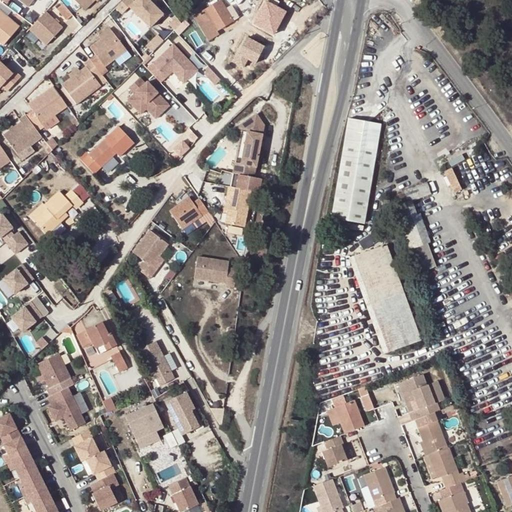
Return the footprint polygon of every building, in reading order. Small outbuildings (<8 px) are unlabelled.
[(76,0),(85,9),(94,0),(76,0)] [(136,0),(134,2),(132,0),(123,0),(116,8),(122,14),(129,7),(150,27),(163,14),(153,5),(152,7),(149,4),(151,2),(148,0),(136,0)] [(220,0),(195,16),(206,36),(216,30),(238,17),(231,5),(226,8),(221,0),(220,0)] [(71,12),(64,5),(59,9),(68,20),(73,15),(71,12)] [(0,41),(2,43),(20,25),(0,7),(0,41)] [(33,24),(30,28),(46,44),(62,26),(45,11),(33,24)] [(113,31),(110,27),(99,35),(102,39),(113,31)] [(216,30),(206,36),(208,40),(218,34),(216,30)] [(97,54),(90,59),(103,75),(109,70),(105,66),(115,58),(127,49),(113,31),(102,39),(91,47),(97,54)] [(160,33),(146,45),(154,54),(168,42),(160,33)] [(184,81),(197,69),(173,43),(147,67),(160,81),(172,70),(184,81)] [(119,64),(131,54),(127,49),(115,58),(119,64)] [(77,103),(107,80),(103,75),(90,59),(85,64),(87,66),(81,71),(72,78),(62,85),(77,103)] [(12,73),(6,67),(0,61),(0,86),(0,87),(3,85),(8,90),(22,76),(15,70),(12,73)] [(6,67),(12,73),(15,70),(9,64),(6,67)] [(220,78),(207,65),(204,68),(206,70),(204,73),(214,84),(220,78)] [(78,67),(69,74),(72,78),(81,71),(78,67)] [(169,77),(180,87),(184,83),(174,73),(169,77)] [(128,86),(134,92),(127,98),(138,109),(146,102),(158,115),(169,104),(147,80),(145,82),(139,76),(128,86)] [(29,114),(28,114),(22,118),(23,121),(5,134),(19,153),(32,144),(44,136),(39,129),(46,125),(44,122),(54,115),(69,104),(55,85),(30,103),(35,110),(29,114)] [(138,109),(140,112),(146,107),(155,117),(158,115),(146,102),(138,109)] [(54,115),(44,122),(46,125),(49,128),(58,121),(54,115)] [(72,118),(77,125),(81,121),(77,115),(72,118)] [(241,126),(246,133),(240,165),(235,164),(234,164),(232,175),(253,179),(263,127),(255,116),(241,126)] [(363,222),(381,124),(348,118),(331,216),(363,222)] [(121,125),(84,160),(96,173),(103,167),(115,155),(113,153),(116,150),(118,152),(121,156),(136,142),(121,125)] [(237,128),(240,134),(235,164),(240,165),(246,133),(241,126),(237,128)] [(0,170),(13,161),(0,143),(0,142),(0,170)] [(450,165),(442,169),(453,193),(462,188),(450,165)] [(243,228),(250,192),(258,193),(260,180),(253,179),(232,175),(229,188),(228,188),(224,209),(227,210),(226,215),(225,225),(243,228)] [(425,181),(401,189),(406,201),(410,199),(429,192),(425,181)] [(90,194),(80,182),(73,188),(83,200),(90,194)] [(35,219),(47,232),(60,220),(57,216),(64,210),(72,203),(76,207),(83,200),(73,188),(65,195),(60,190),(45,203),(48,207),(35,219)] [(415,213),(410,199),(406,201),(391,206),(407,249),(426,243),(430,241),(419,212),(415,213)] [(180,233),(206,214),(197,202),(191,206),(187,201),(167,215),(180,233)] [(35,219),(48,207),(45,203),(44,202),(31,214),(35,219)] [(57,216),(60,220),(68,214),(64,210),(57,216)] [(0,235),(14,253),(26,243),(17,232),(13,235),(8,229),(11,227),(1,214),(0,214),(0,235)] [(150,281),(155,274),(153,272),(150,270),(158,259),(166,248),(148,235),(132,257),(142,264),(137,271),(150,281)] [(419,339),(386,242),(347,256),(380,352),(419,339)] [(407,249),(416,273),(434,266),(426,243),(407,249)] [(150,270),(153,272),(161,262),(158,259),(150,270)] [(226,264),(195,259),(191,280),(223,285),(222,288),(231,289),(234,272),(225,270),(226,264)] [(16,294),(36,280),(24,264),(4,278),(16,294)] [(119,284),(127,302),(136,298),(127,280),(119,284)] [(39,297),(32,302),(43,318),(49,313),(39,297)] [(32,302),(12,316),(22,332),(43,318),(32,302)] [(102,323),(77,335),(83,350),(94,345),(99,356),(117,346),(111,334),(108,335),(102,323)] [(160,384),(174,377),(155,340),(138,348),(153,378),(157,376),(160,384)] [(38,364),(50,388),(72,378),(60,353),(38,364)] [(118,373),(127,369),(120,353),(111,358),(118,373)] [(412,411),(407,412),(410,421),(413,419),(418,417),(430,413),(427,405),(434,402),(442,399),(435,380),(424,384),(420,374),(403,380),(407,391),(405,391),(412,411)] [(405,391),(407,391),(403,380),(396,383),(407,412),(412,411),(405,391)] [(360,398),(367,395),(364,386),(356,389),(360,398)] [(69,388),(49,398),(53,405),(49,407),(55,418),(64,413),(65,417),(72,430),(87,423),(69,388)] [(184,391),(166,400),(182,433),(198,425),(190,409),(193,407),(184,391)] [(372,409),(367,395),(360,398),(365,412),(372,409)] [(115,411),(111,400),(105,402),(110,413),(115,411)] [(353,400),(333,407),(338,423),(342,434),(353,429),(362,426),(353,400)] [(433,412),(437,410),(434,402),(427,405),(430,413),(432,412),(433,412)] [(437,410),(433,412),(434,415),(454,408),(452,404),(437,410)] [(126,417),(136,440),(156,431),(164,428),(154,405),(126,417)] [(201,423),(193,407),(190,409),(198,425),(201,423)] [(331,425),(338,423),(333,407),(326,410),(331,425)] [(446,447),(434,415),(433,412),(432,412),(430,413),(418,417),(421,425),(416,427),(421,441),(426,455),(446,447)] [(64,413),(55,418),(56,421),(65,417),(64,413)] [(0,434),(5,444),(21,436),(10,414),(0,418),(0,434)] [(413,419),(416,427),(421,425),(418,417),(413,419)] [(75,437),(78,444),(75,446),(74,447),(81,461),(85,459),(98,453),(91,438),(92,437),(88,430),(75,437)] [(156,431),(136,440),(140,449),(160,441),(156,431)] [(340,443),(342,442),(339,435),(323,442),(326,448),(320,450),(326,467),(345,459),(340,443)] [(5,444),(4,445),(9,454),(4,456),(8,464),(29,453),(21,436),(5,444)] [(352,440),(346,442),(351,456),(357,454),(352,440)] [(426,455),(421,441),(418,442),(423,456),(426,455)] [(342,442),(340,443),(345,459),(348,458),(342,442)] [(426,455),(434,477),(440,475),(455,469),(446,447),(426,455)] [(103,451),(98,453),(85,459),(93,474),(94,473),(98,472),(101,479),(112,473),(115,472),(111,465),(110,465),(103,451)] [(37,470),(29,453),(8,464),(11,471),(16,469),(20,478),(37,470)] [(166,471),(175,468),(169,454),(160,457),(166,471)] [(430,479),(434,477),(426,455),(423,456),(422,456),(430,479)] [(366,488),(371,500),(375,499),(377,505),(380,505),(391,500),(389,494),(392,492),(383,467),(361,475),(366,488)] [(457,474),(455,469),(440,475),(441,480),(457,474)] [(20,490),(24,497),(45,486),(37,470),(20,478),(25,487),(20,490)] [(118,484),(112,473),(101,479),(98,481),(90,484),(94,493),(92,494),(100,510),(117,502),(110,488),(118,484)] [(463,481),(460,473),(457,474),(441,480),(445,489),(458,483),(463,481)] [(511,475),(496,481),(505,507),(511,504),(511,475)] [(197,503),(185,477),(168,484),(172,494),(171,494),(179,511),(197,503)] [(317,500),(321,511),(334,511),(334,510),(341,507),(330,478),(311,485),(317,500)] [(445,506),(447,511),(445,511),(466,511),(463,502),(465,501),(458,483),(445,489),(438,491),(441,499),(444,507),(445,506)] [(53,503),(45,486),(24,497),(27,504),(32,502),(36,511),(53,503)] [(365,503),(371,500),(366,488),(360,491),(365,503)] [(382,511),(380,511),(398,511),(396,507),(400,505),(397,498),(391,500),(380,505),(382,511)] [(441,511),(445,511),(444,507),(441,499),(437,501),(441,511)] [(321,511),(317,500),(310,503),(312,511),(321,511)] [(57,511),(53,503),(36,511),(57,511)]
